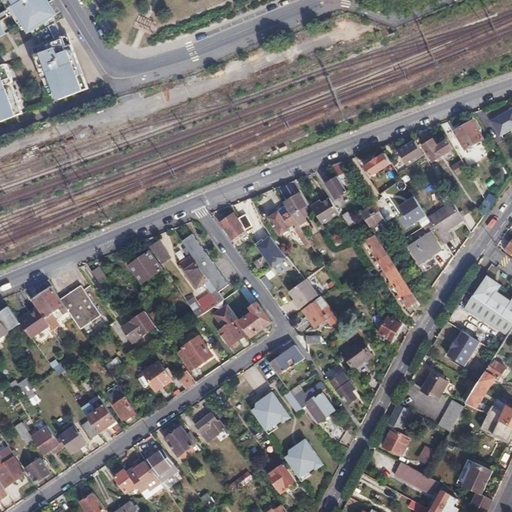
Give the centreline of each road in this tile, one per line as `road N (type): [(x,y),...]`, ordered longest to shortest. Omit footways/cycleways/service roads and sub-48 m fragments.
road 1 (residential): [(28,511),(293,333),(194,202)]
road 2 (secondary): [(331,511),(423,335),(511,205)]
road 3 (tertiary): [(511,83),(194,202)]
road 4 (tertiary): [(69,0),(105,54),(123,66),(190,51),(324,0)]
road 5 (tertiary): [(194,202),(0,282)]
